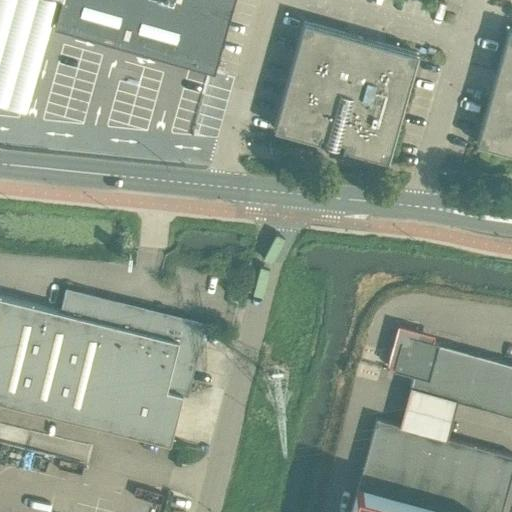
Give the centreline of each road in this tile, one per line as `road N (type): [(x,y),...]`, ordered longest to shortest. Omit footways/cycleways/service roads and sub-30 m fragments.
road 1 (unclassified): [(211,511),(289,194)]
road 2 (tertiary): [(222,187),(0,164)]
road 3 (unclassified): [(415,208),(470,0)]
road 4 (unknown): [(511,318),(407,299),(383,304),(364,332),(354,376)]
road 5 (unclassified): [(222,187),(275,0)]
road 6 (tertiary): [(415,208),(289,194)]
